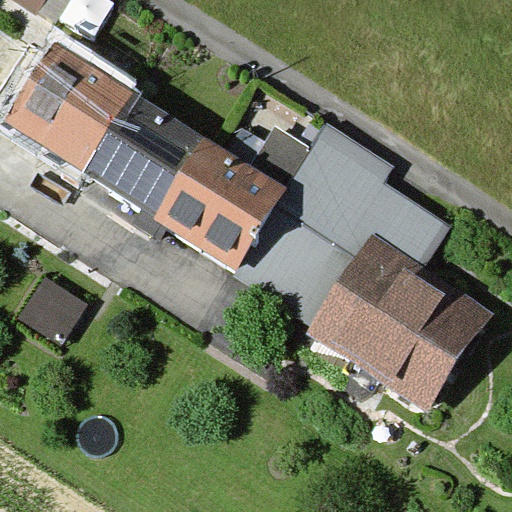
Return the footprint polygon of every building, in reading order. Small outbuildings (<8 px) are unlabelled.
[(43,0),(7,0),(33,17),(43,0)] [(62,183),(74,191),(125,112),(134,96),(83,64),(73,80),(27,49),(0,90),(0,121),(10,128),(7,134),(68,174),(62,183)] [(202,161),(125,112),(74,191),(75,191),(81,181),(141,219),(133,231),(150,242),(202,161)] [(300,169),(299,168),(304,159),(273,141),(244,188),(202,161),(150,242),(155,244),(162,233),(233,278),(236,274),(300,169)] [(415,239),(393,225),(300,169),(236,274),(321,329),(312,342),(422,414),(477,329),(392,275),(415,239)] [(82,309),(44,289),(26,324),(63,344),(82,309)]
